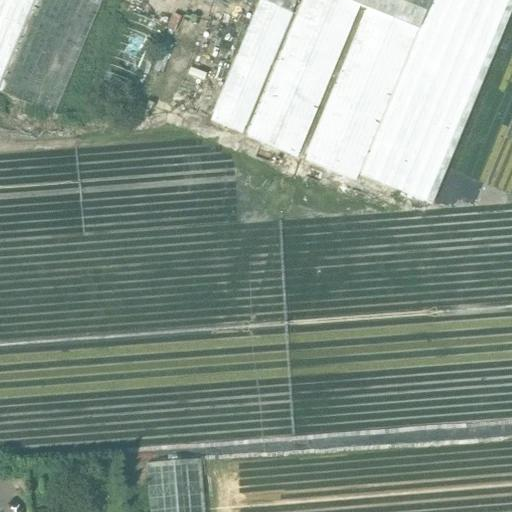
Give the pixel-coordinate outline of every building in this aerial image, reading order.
[(35,0),(0,85),(0,92),(55,116),(103,0),(35,0)] [(0,0),(0,85),(35,0),(0,0)] [(303,0),(246,138),(297,160),(359,9),(367,12),(304,163),(353,183),(356,177),(429,0),(303,0)] [(511,0),(429,0),(356,177),(430,206),(511,9),(511,0)] [(206,511),(203,460),(149,465),(152,511),(206,511)]
